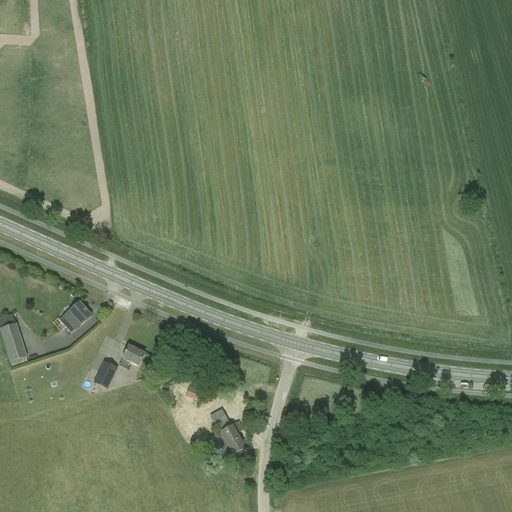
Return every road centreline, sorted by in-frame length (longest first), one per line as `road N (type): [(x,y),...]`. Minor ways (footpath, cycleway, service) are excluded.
road 1 (primary): [(296,344),(0,225)]
road 2 (primary): [(511,379),(404,368),(296,344)]
road 3 (unclassified): [(296,344),(264,461),(263,511)]
